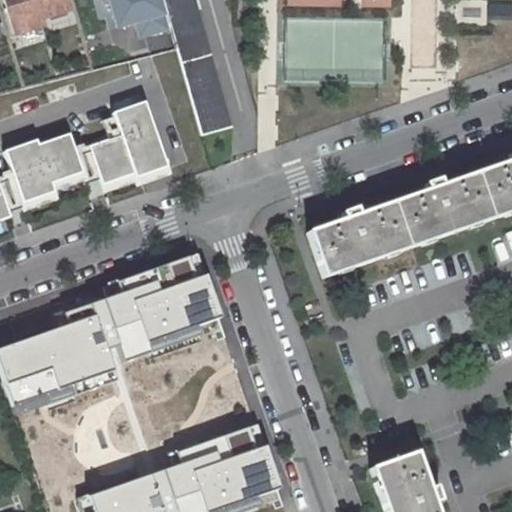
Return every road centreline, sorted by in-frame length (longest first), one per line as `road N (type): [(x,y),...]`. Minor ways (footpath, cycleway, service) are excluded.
road 1 (residential): [(331,511),(225,203)]
road 2 (residential): [(225,203),(511,105)]
road 3 (residential): [(0,281),(225,203)]
road 4 (unknown): [(320,481),(445,440),(465,448),(490,511)]
